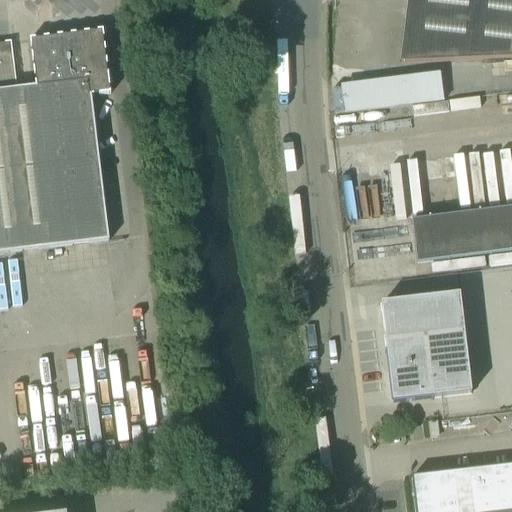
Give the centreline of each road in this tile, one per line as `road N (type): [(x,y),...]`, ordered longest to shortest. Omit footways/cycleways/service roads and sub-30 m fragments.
road 1 (unclassified): [(355,511),(301,72),(302,0)]
road 2 (unknown): [(349,461),(511,444)]
